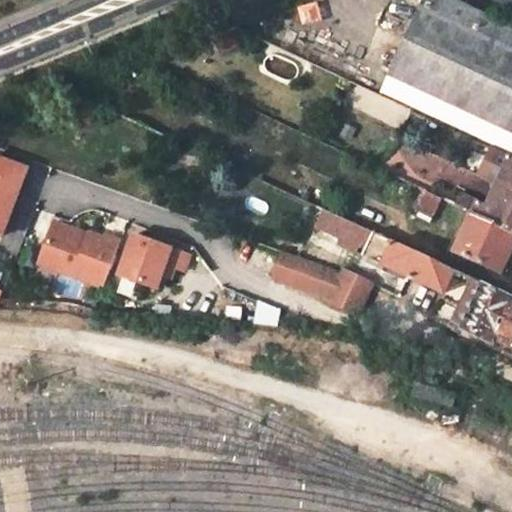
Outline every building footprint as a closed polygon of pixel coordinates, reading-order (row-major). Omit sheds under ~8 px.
[(511,25),(457,0),(417,0),(384,74),(511,133),(511,25)] [(102,104),(76,92),(68,111),(94,121),(102,104)] [(430,156),(444,124),(414,111),(400,142),(430,156)] [(511,155),(444,124),(430,156),(483,181),(487,181),(499,182),(508,186),(496,209),(489,206),(476,201),(472,213),(511,231),(511,155)] [(0,155),(0,226),(16,184),(14,184),(21,163),(0,155)] [(499,182),(489,206),(496,209),(508,186),(499,182)] [(417,216),(436,218),(439,196),(420,193),(417,216)] [(336,242),(347,219),(316,205),(305,228),(336,242)] [(511,242),(511,231),(472,213),(454,249),(498,271),(511,242)] [(51,216),(49,222),(84,235),(86,229),(51,216)] [(336,242),(353,250),(357,242),(363,245),(359,254),(366,257),(364,261),(389,273),(391,269),(441,292),(451,268),(347,219),(336,242)] [(35,260),(100,284),(118,237),(102,231),(101,234),(86,229),(84,235),(49,222),(35,260)] [(131,230),(116,271),(153,285),(158,271),(162,260),(172,263),(181,267),(187,251),(131,230)] [(372,283),(342,268),(339,273),(281,251),(273,275),(329,296),(326,301),(357,315),(372,283)] [(158,271),(168,275),(172,263),(162,260),(158,271)] [(511,351),(511,296),(467,276),(446,324),(488,342),(489,339),(505,346),(505,349),(511,351)] [(257,304),(254,324),(278,327),(280,307),(257,304)]
